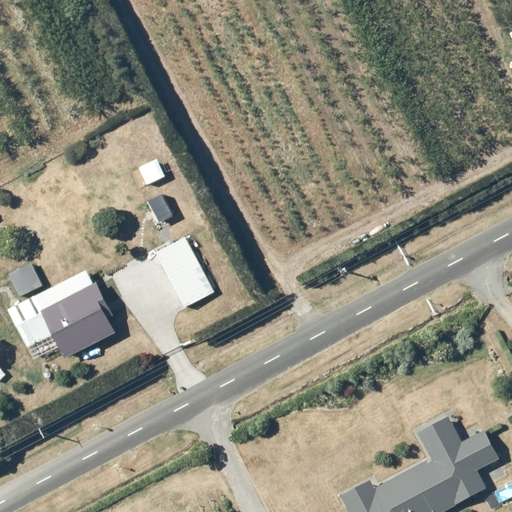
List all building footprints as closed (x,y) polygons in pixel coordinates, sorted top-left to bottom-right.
[(154,170),(143,154),(130,163),(142,179),(154,170)] [(147,233),(152,230),(161,247),(187,232),(164,191),(141,204),(147,215),(139,219),(147,233)] [(210,280),(189,238),(158,254),(185,307),(216,291),(210,280)] [(53,337),(65,360),(117,335),(87,272),(34,298),(43,316),(18,328),(28,349),(53,337)] [(446,511),(489,491),(478,470),(500,459),(486,433),(465,443),(450,414),(417,431),(432,460),(376,488),(373,482),(341,498),(348,511),(446,511)]
